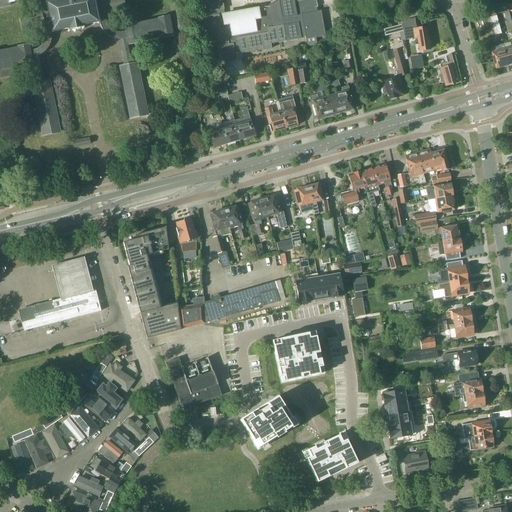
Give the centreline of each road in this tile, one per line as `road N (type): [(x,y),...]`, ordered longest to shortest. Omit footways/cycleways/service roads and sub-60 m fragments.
road 1 (residential): [(247,395),(240,340),(339,318),(351,420),(380,498)]
road 2 (secondary): [(217,171),(0,229)]
road 3 (residential): [(224,169),(249,184),(415,135),(424,116)]
road 4 (secondary): [(424,116),(224,169)]
road 5 (residential): [(511,297),(484,123)]
road 6 (residential): [(150,374),(99,222)]
road 7 (residential): [(39,480),(83,452),(150,374)]
road 8 (residential): [(99,222),(199,197),(217,171)]
